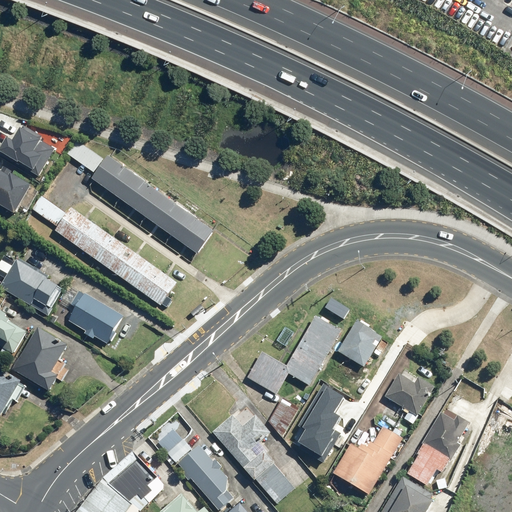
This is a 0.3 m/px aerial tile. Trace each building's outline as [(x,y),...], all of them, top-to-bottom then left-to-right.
[(45,138),(26,127),(16,143),(10,139),(2,154),(41,178),(57,151),(42,142),(45,138)] [(105,160),(79,141),(69,155),(95,174),(105,160)] [(216,233),(111,157),(94,180),(200,256),(216,233)] [(0,206),(18,217),(36,188),(1,166),(0,167),(0,206)] [(181,286),(74,208),(69,215),(43,196),(33,210),(59,229),(57,232),(164,310),(181,286)] [(53,310),(64,290),(3,254),(0,259),(0,275),(7,280),(2,288),(35,308),(38,302),(53,310)] [(62,299),(78,308),(69,322),(88,333),(87,335),(96,341),(97,338),(109,345),(125,319),(70,286),(62,299)] [(0,310),(0,347),(4,349),(3,352),(9,356),(11,353),(18,357),(39,323),(23,313),(18,322),(0,310)] [(311,388),(343,331),(316,317),(288,367),(263,353),(249,378),(277,395),(289,375),(311,388)] [(337,352),(364,367),(383,336),(356,320),(337,352)] [(71,347),(40,329),(15,372),(52,393),(61,378),(55,374),(71,347)] [(0,419),(3,421),(15,401),(19,403),(28,388),(24,385),(26,382),(0,366),(0,419)] [(412,426),(417,417),(435,386),(418,376),(416,379),(402,371),(386,398),(402,408),(400,411),(406,415),(402,420),(412,426)] [(306,430),(299,442),(325,457),(340,433),(332,429),(340,416),(334,413),(344,396),(324,385),(300,426),(306,430)] [(300,411),(285,399),(271,422),(284,438),(300,411)] [(235,417),(234,415),(214,433),(278,505),(296,489),(276,467),(278,465),(266,452),(260,457),(254,450),(272,433),(248,406),(235,417)] [(364,414),(352,407),(343,421),(355,428),(364,414)] [(453,458),(461,445),(459,443),(470,422),(460,417),(458,420),(442,412),(425,443),(453,458)] [(360,450),(352,445),(335,475),(371,496),(404,439),(384,428),(375,443),(373,441),(371,445),(365,442),(360,450)] [(201,447),(196,451),(176,429),(159,443),(179,466),(180,465),(220,511),(237,498),(229,489),(228,480),(231,477),(218,461),(215,464),(201,447)] [(453,458),(425,443),(408,474),(430,486),(438,471),(445,474),(453,458)] [(90,511),(112,485),(141,459),(134,452),(105,478),(79,511),(90,511)] [(142,511),(166,489),(166,485),(141,459),(112,485),(111,485),(90,511),(142,511)] [(430,511),(436,502),(433,500),(435,496),(405,477),(383,511),(430,511)] [(210,511),(206,507),(200,511),(183,493),(163,511),(210,511)] [(250,511),(243,503),(231,511),(250,511)]
